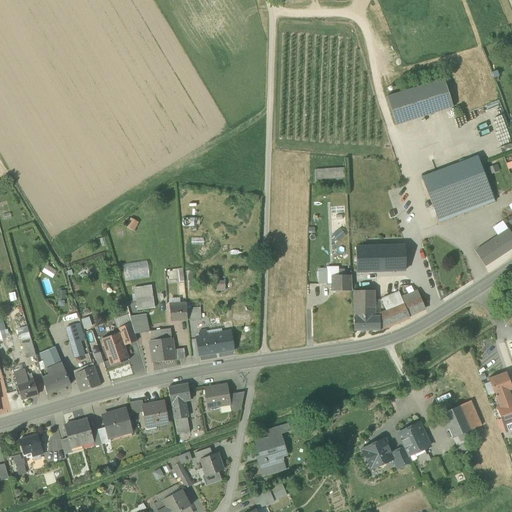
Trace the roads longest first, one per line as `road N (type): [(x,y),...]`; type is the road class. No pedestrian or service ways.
road 1 (track): [(273,9),(258,360)]
road 2 (secondary): [(0,425),(132,383),(258,360)]
road 3 (secondary): [(258,360),(385,340),(478,288)]
road 4 (track): [(273,9),(362,15),(389,122)]
road 5 (residential): [(224,509),(258,360)]
